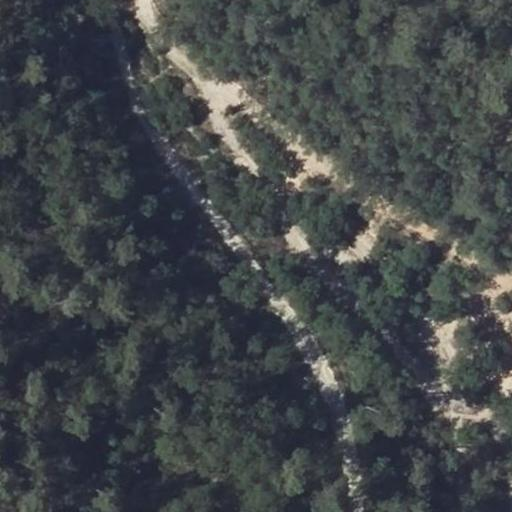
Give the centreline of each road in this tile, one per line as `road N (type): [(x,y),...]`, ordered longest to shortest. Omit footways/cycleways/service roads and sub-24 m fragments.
road 1 (track): [(110,0),(135,102),(258,275),(347,429),(351,511)]
road 2 (track): [(145,0),(174,56),(511,293)]
road 3 (track): [(509,511),(510,468),(489,421),(411,370),(281,223),(283,176),(304,150)]
